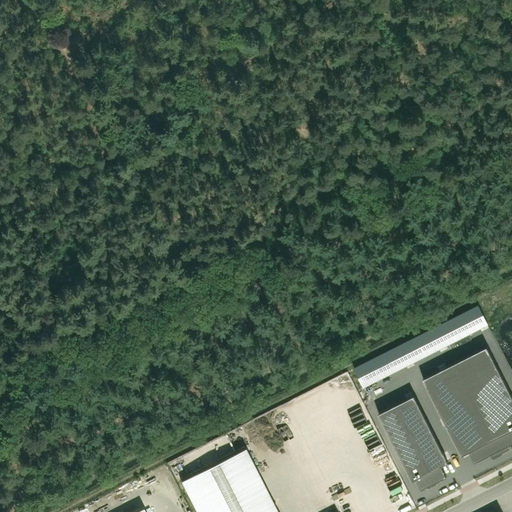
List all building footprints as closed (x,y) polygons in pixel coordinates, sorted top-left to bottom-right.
[(488,324),(478,304),(354,367),(364,387),(488,324)] [(511,395),(487,346),(423,378),(462,455),(469,451),(475,462),(490,454),(492,456),(509,447),(508,445),(511,442),(511,395)] [(414,395),(378,413),(412,480),(415,478),(421,489),(446,476),(441,465),(448,462),(414,395)] [(277,511),(245,447),(181,480),(197,511),(277,511)] [(147,485),(161,478),(157,470),(143,478),(147,485)]
